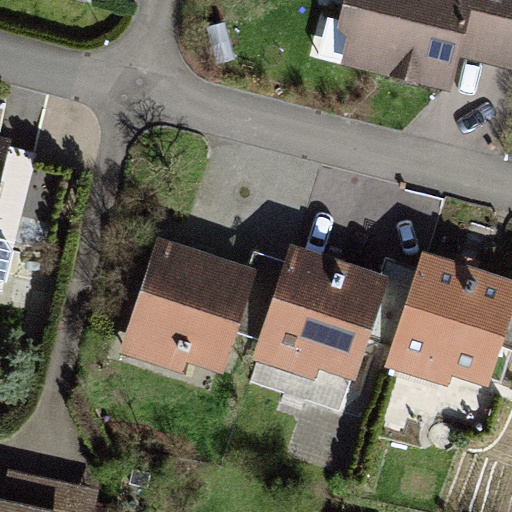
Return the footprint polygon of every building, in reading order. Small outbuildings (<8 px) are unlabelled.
[(511,0),(356,0),(340,62),(444,90),(452,59),(503,72),(511,38),(511,0)] [(0,237),(29,139),(0,130),(0,237)] [(254,275),(155,246),(122,358),(221,387),(254,275)] [(382,280),(283,251),(251,363),(350,392),(382,280)] [(511,299),(511,284),(417,257),(384,369),(483,398),(511,299)] [(0,506),(0,511),(94,511),(98,494),(7,476),(1,506),(0,506)]
